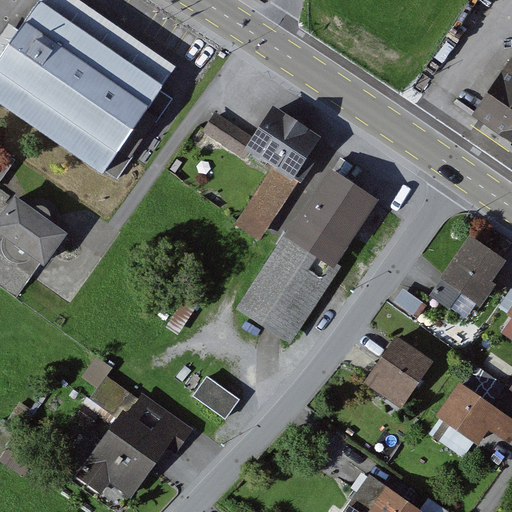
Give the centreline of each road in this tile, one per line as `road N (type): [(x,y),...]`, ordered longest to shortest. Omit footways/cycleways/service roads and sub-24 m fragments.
road 1 (residential): [(190,511),(301,394),(463,170)]
road 2 (secondary): [(463,170),(281,48)]
road 3 (unknown): [(415,138),(500,0)]
